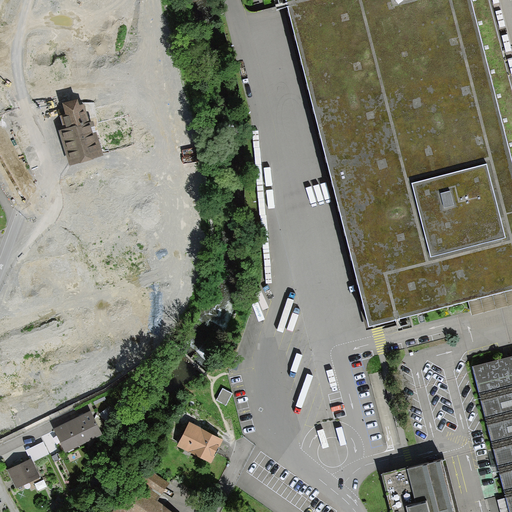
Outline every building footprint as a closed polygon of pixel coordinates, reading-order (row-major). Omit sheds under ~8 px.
[(283,0),(367,326),(511,289),(511,104),(485,0),(283,0)] [(158,35),(105,27),(97,79),(150,87),(158,35)] [(38,59),(0,53),(0,106),(30,111),(38,59)] [(60,133),(70,167),(104,157),(89,106),(85,107),(85,106),(80,107),(78,102),(63,106),(66,117),(61,118),(65,132),(60,133)] [(185,135),(132,127),(125,180),(178,187),(185,135)] [(99,213),(46,205),(38,258),(91,265),(99,213)] [(189,229),(136,221),(128,273),(181,281),(189,229)] [(131,314),(78,306),(70,358),(123,366),(131,314)] [(40,348),(0,341),(0,395),(32,400),(40,348)] [(511,511),(511,361),(474,371),(510,511),(511,511)] [(232,393),(223,388),(217,400),(226,405),(232,393)] [(0,409),(0,437),(21,428),(10,405),(0,409)] [(91,413),(54,431),(66,454),(102,436),(91,413)] [(190,423),(178,447),(211,463),(223,439),(190,423)] [(31,459),(33,463),(50,454),(43,442),(26,451),(31,459)] [(31,459),(8,471),(17,489),(40,477),(33,463),(31,459)] [(456,511),(444,464),(386,478),(394,511),(456,511)] [(155,472),(147,485),(162,495),(170,482),(155,472)] [(137,478),(115,511),(172,511),(157,501),(162,495),(147,485),(137,478)]
